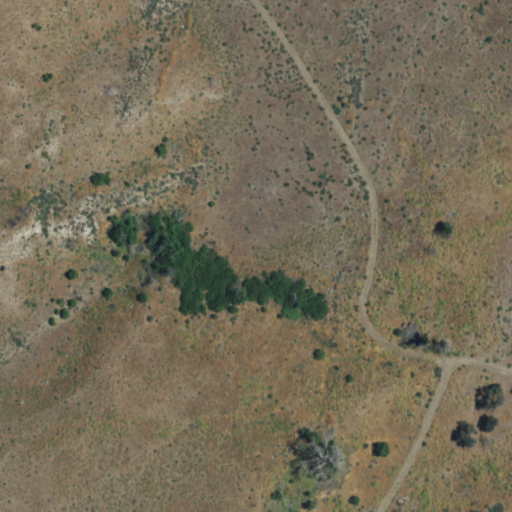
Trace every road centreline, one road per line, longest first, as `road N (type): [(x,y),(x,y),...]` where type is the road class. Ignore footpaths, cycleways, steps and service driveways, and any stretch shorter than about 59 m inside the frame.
road 1 (track): [(255,0),(369,182),(376,250),(364,323),(388,343),(449,363)]
road 2 (track): [(378,511),(402,479),(449,363),(511,368)]
